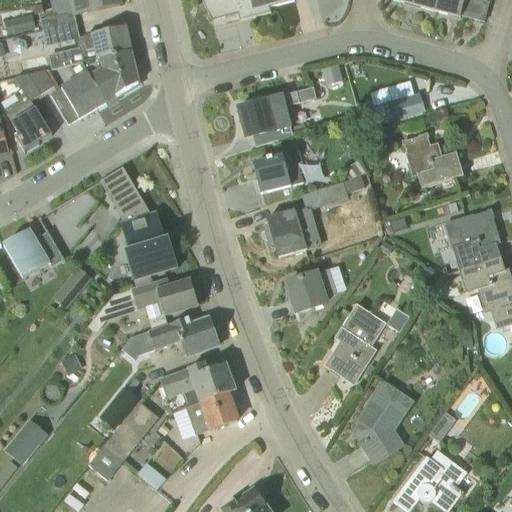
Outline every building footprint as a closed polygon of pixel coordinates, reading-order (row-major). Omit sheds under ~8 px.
[(121,7),(118,0),(71,0),(71,1),(76,4),(84,2),(88,15),(121,7)] [(202,0),(211,22),(238,15),(240,21),(271,13),(270,8),(294,2),(293,0),(202,0)] [(435,11),(438,0),(413,0),(412,5),(435,11)] [(460,18),(465,0),(438,0),(435,11),(460,18)] [(34,16),(7,20),(9,34),(37,30),(34,16)] [(43,32),(58,29),(55,17),(41,21),(43,32)] [(82,64),(131,53),(126,28),(80,39),(77,25),(58,29),(43,32),(47,48),(75,41),(77,50),(53,55),(50,60),(52,71),(82,64)] [(131,53),(82,64),(88,74),(51,96),(69,126),(106,103),(108,107),(117,101),(116,98),(139,85),(131,53)] [(30,77),(42,96),(54,89),(45,74),(30,77)] [(53,138),(36,110),(31,103),(42,96),(30,77),(15,80),(16,81),(25,96),(18,101),(19,103),(5,112),(13,124),(19,136),(15,139),(25,155),(53,138)] [(293,137),(285,108),(316,100),(313,89),(268,101),(238,109),(242,123),(245,123),(249,137),(246,138),(246,139),(249,138),(275,131),(278,141),(293,137)] [(354,121),(357,131),(380,124),(377,114),(354,121)] [(438,146),(431,148),(428,141),(420,143),(419,140),(403,145),(414,178),(418,177),(422,190),(463,177),(456,155),(442,159),(438,146)] [(304,185),(296,157),(254,168),(262,197),(265,209),(261,210),(261,211),(294,201),(291,189),(304,185)] [(361,160),(344,172),(350,181),(368,173),(365,160),(362,163),(361,160)] [(361,178),(343,184),(302,198),(307,214),(348,200),(347,196),(365,190),(361,178)] [(135,188),(112,201),(126,225),(122,226),(130,253),(127,254),(137,287),(152,282),(151,278),(168,272),(167,270),(177,267),(177,269),(179,269),(170,240),(166,241),(158,215),(152,217),(135,188)] [(280,260),(319,248),(314,230),(316,229),(313,221),(311,222),(310,220),(298,224),(294,212),(268,220),(270,225),(263,227),(269,248),(276,246),(280,260)] [(501,245),(494,221),(490,222),(488,214),(464,221),(467,230),(461,232),(465,246),(452,250),(459,271),(500,259),(496,247),(501,245)] [(54,270),(64,263),(48,235),(38,241),(32,231),(5,247),(25,281),(51,265),(54,270)] [(500,259),(459,271),(466,296),(479,292),(484,306),(490,305),(498,330),(511,325),(511,281),(509,272),(504,273),(500,259)] [(92,280),(79,270),(54,301),(66,311),(92,280)] [(297,315),(329,305),(335,296),(328,275),(317,278),(316,275),(287,285),(297,315)] [(161,302),(165,318),(199,308),(191,282),(168,289),(166,282),(115,297),(89,329),(94,333),(106,318),(161,302)] [(335,342),(340,346),(325,369),(354,388),(367,367),(363,364),(388,327),(358,307),(335,342)] [(402,340),(411,324),(399,316),(389,332),(402,340)] [(150,323),(153,332),(168,326),(165,318),(150,323)] [(186,320),(168,326),(153,332),(133,339),(139,357),(181,343),(186,358),(218,347),(209,321),(189,328),(186,320)] [(228,395),(228,396),(235,393),(225,366),(206,373),(204,365),(159,381),(166,399),(175,396),(177,403),(182,401),(181,398),(184,397),(188,409),(228,395)] [(395,432),(415,404),(385,384),(364,415),(368,417),(355,434),(362,445),(360,446),(373,467),(404,446),(395,432)] [(188,409),(186,410),(195,437),(237,422),(228,396),(228,395),(188,409)] [(105,449),(123,464),(159,420),(141,405),(105,449)] [(29,421),(4,452),(23,467),(48,436),(29,421)] [(108,483),(123,464),(105,449),(89,468),(108,483)] [(431,463),(427,460),(394,503),(404,511),(412,511),(420,502),(423,505),(427,506),(430,505),(432,504),(441,511),(450,511),(463,495),(457,490),(467,476),(438,453),(431,463)] [(0,492),(20,469),(14,463),(0,478),(0,492)] [(147,465),(139,475),(156,490),(165,479),(147,465)] [(268,511),(254,491),(234,505),(223,511),(268,511)]
